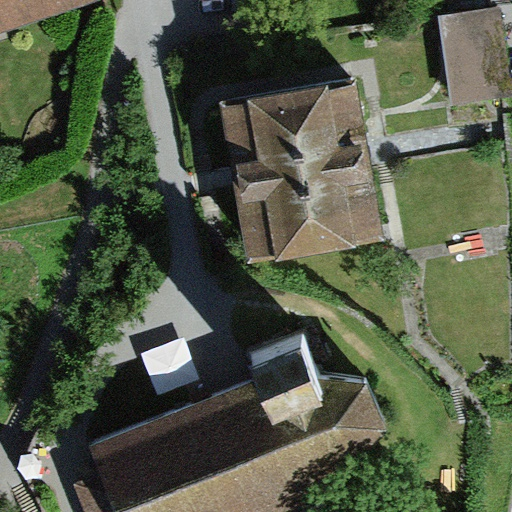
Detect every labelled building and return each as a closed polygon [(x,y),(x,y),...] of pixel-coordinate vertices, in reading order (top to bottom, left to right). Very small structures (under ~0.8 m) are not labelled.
[(0,0),(0,37),(109,0),(0,0)] [(453,0),(446,0),(451,93),(511,90),(506,0),(453,0)] [(250,259),(391,233),(362,70),(222,95),(250,259)] [(88,443),(114,511),(247,511),(354,472),(298,325),(247,345),(259,378),(88,443)] [(297,511),(290,496),(256,511),(297,511)]
